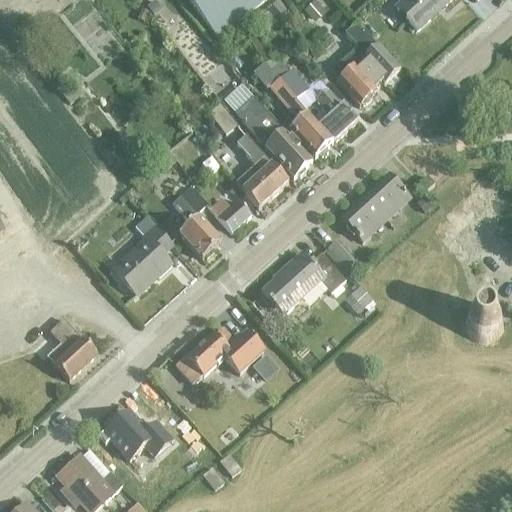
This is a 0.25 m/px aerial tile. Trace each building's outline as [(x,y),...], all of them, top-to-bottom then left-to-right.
[(182,0),(215,42),(269,0),(182,0)] [(408,0),(394,13),(415,35),(453,0),(408,0)] [(279,2),(271,7),(280,18),(287,13),(279,2)] [(153,3),(145,9),(153,19),(160,13),(153,3)] [(313,5),(302,15),(310,24),(321,14),(313,5)] [(273,10),(266,15),(273,25),(280,20),(273,10)] [(141,12),(136,21),(142,25),(147,15),(141,12)] [(339,86),(336,88),(358,112),(360,110),(360,111),(365,110),(370,105),(372,101),(371,100),(376,95),(374,93),(381,87),(383,89),(399,75),(355,27),(343,37),(357,53),(330,77),(339,86)] [(290,75),(277,86),(294,106),(307,95),(290,75)] [(66,79),(53,88),(69,108),(81,98),(66,79)] [(294,106),(277,86),(268,93),(294,124),(297,122),(300,125),(287,137),(313,164),(316,162),(319,164),(325,158),(325,154),(332,148),(327,143),(318,132),(317,133),(306,120),(294,106)] [(327,143),(332,148),(355,126),(326,94),(322,99),(320,98),(313,104),(329,122),(318,132),(327,143)] [(302,175),(310,167),(252,104),(235,119),(265,152),(264,154),(292,184),(295,181),(298,183),(304,178),(302,175)] [(236,130),(219,108),(208,117),(225,139),(236,130)] [(197,152),(202,148),(198,143),(192,136),(187,140),(193,147),(197,152)] [(287,189),(254,153),(244,141),(236,148),(250,163),(249,164),(254,170),(233,189),(257,215),(287,189)] [(196,154),(204,163),(210,158),(202,149),(196,154)] [(162,177),(175,167),(161,151),(149,161),(162,177)] [(410,205),(405,200),(388,181),(366,202),(387,226),(410,205)] [(426,196),(433,190),(425,181),(418,187),(426,196)] [(212,255),(220,248),(195,219),(206,210),(189,194),(171,209),(186,226),(188,225),(191,228),(178,239),(201,265),(204,262),(205,264),(213,257),(212,255)] [(423,200),(416,207),(423,216),(431,209),(423,200)] [(387,226),(366,202),(341,224),(363,248),(387,226)] [(224,209),(220,212),(212,220),(230,239),(249,221),(237,208),(229,215),(224,209)] [(146,246),(112,277),(134,301),(156,280),(155,279),(161,273),(166,268),(160,261),(170,252),(152,233),(143,223),(133,232),(142,242),(146,246)] [(348,278),(354,273),(357,271),(335,247),(327,254),(348,278)] [(310,269),(303,260),(261,297),(282,321),(320,287),(331,299),(344,286),(321,260),(310,269)] [(471,314),(467,319),(464,326),(465,332),(467,339),(472,344),(478,347),(485,347),(491,346),(497,343),(501,338),(503,332),(503,325),(501,319),(497,314),(491,311),(484,310),(477,311),(471,314)] [(67,387),(96,361),(63,326),(49,339),(59,351),(46,364),(67,387)] [(238,379),(262,357),(245,339),(230,352),(227,349),(232,345),(222,334),(213,341),(186,364),(184,362),(174,371),(185,383),(186,382),(193,390),(202,382),(223,362),(238,379)] [(264,359),(253,368),(264,381),(275,371),(264,359)] [(171,446),(155,428),(146,436),(128,417),(104,440),(129,467),(145,452),(154,462),(171,446)] [(229,458),(219,466),(231,482),(241,475),(229,458)] [(112,500),(121,492),(107,477),(99,483),(102,486),(100,487),(78,463),(57,482),(66,492),(61,497),(73,511),(78,506),(83,511),(93,511),(102,505),(103,506),(111,499),(112,500)] [(110,467),(104,473),(110,479),(116,474),(110,467)] [(212,473),(201,480),(213,497),(224,489),(212,473)]
